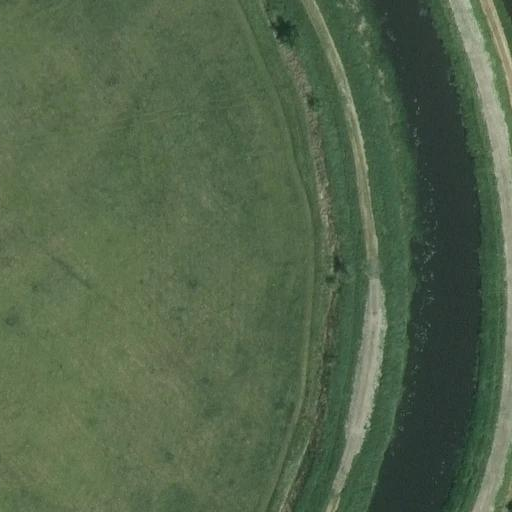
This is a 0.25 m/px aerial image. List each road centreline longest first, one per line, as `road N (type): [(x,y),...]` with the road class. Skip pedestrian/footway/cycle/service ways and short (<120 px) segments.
road 1 (track): [(478,511),(507,378),(511,240)]
road 2 (track): [(511,229),(456,0)]
